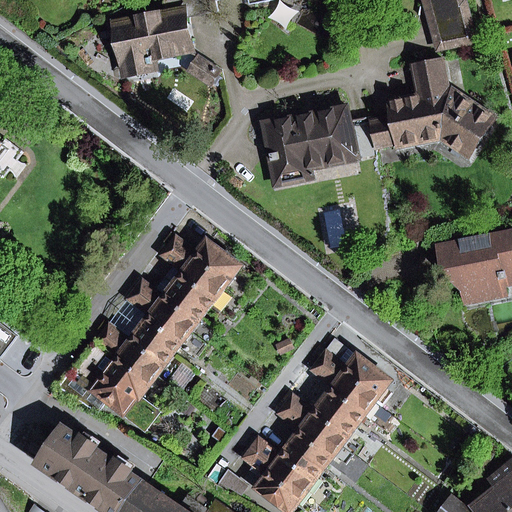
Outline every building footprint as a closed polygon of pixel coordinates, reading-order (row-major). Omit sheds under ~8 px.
[(186,10),(187,19),(219,13),(217,1),(216,0),(165,0),(168,13),(186,10)] [(436,2),(440,1),(439,0),(427,0),(433,20),(441,18),(436,2)] [(441,48),(475,41),(464,0),(439,0),(440,1),(436,2),(441,18),(433,20),(441,48)] [(186,10),(168,13),(140,17),(140,19),(117,23),(127,75),(157,69),(154,58),(193,50),(191,37),(189,26),(187,19),(186,10)] [(221,72),(199,57),(198,58),(190,70),(212,85),(221,72)] [(443,137),(471,156),(495,120),(452,91),(450,92),(444,60),(414,66),(420,97),(392,103),(395,117),(400,144),(400,145),(443,137)] [(311,168),(378,155),(377,149),(372,122),(352,126),(351,121),(348,108),(265,124),(277,185),(313,178),(313,177),(317,176),(316,171),(312,172),(311,168)] [(372,122),(371,117),(351,121),(352,126),(372,122)] [(394,145),(400,144),(395,117),(389,118),(394,145)] [(394,145),(389,118),(372,122),(377,149),(394,145)] [(0,163),(10,151),(0,143),(0,163)] [(0,163),(0,173),(4,176),(19,158),(10,151),(0,163)] [(504,286),(501,273),(511,271),(511,232),(446,246),(451,270),(461,268),(465,287),(468,303),(506,295),(504,286)] [(200,253),(178,236),(170,246),(226,289),(244,266),(210,240),(200,253)] [(175,285),(209,311),(226,289),(170,246),(163,256),(176,266),(185,273),(175,285)] [(441,247),(442,252),(449,287),(465,287),(461,268),(451,270),(446,246),(441,247)] [(175,285),(185,273),(176,266),(157,290),(166,297),(175,285)] [(511,283),(511,271),(501,273),(504,286),(511,283)] [(137,290),(193,333),(209,311),(175,285),(166,297),(157,290),(144,280),(137,290)] [(142,329),(176,354),(193,333),(137,290),(129,300),(152,316),(142,329)] [(142,329),(152,316),(129,300),(111,324),(133,341),(142,329)] [(0,360),(18,337),(0,322),(0,360)] [(103,334),(159,376),(176,354),(142,329),(133,341),(111,324),(103,334)] [(140,397),(142,398),(159,376),(103,334),(95,343),(103,349),(90,366),(83,361),(73,374),(109,402),(126,415),(140,397)] [(328,352),(341,362),(350,351),(336,340),(328,352)] [(109,402),(73,374),(83,361),(90,366),(103,349),(95,343),(61,388),(98,416),(109,402)] [(341,362),(328,352),(320,361),(376,404),(394,381),(360,355),(350,369),(341,362)] [(326,400),(360,426),(376,404),(320,361),(313,371),(335,388),(326,400)] [(287,405),(343,448),(360,426),(326,400),(317,412),(295,395),(287,405)] [(140,397),(126,415),(147,431),(161,412),(142,398),(140,397)] [(292,444),(326,470),(343,448),(287,405),(280,414),(302,431),(292,444)] [(111,511),(132,511),(151,486),(132,473),(117,463),(99,450),(85,440),(63,426),(39,461),(111,511)] [(99,450),(104,443),(90,433),(85,440),(99,450)] [(254,449),(310,492),(326,470),(292,444),(283,456),(261,439),(254,449)] [(258,488),(289,511),(294,511),(310,492),(254,449),(246,459),(268,475),(258,488)] [(132,473),(137,466),(122,455),(117,463),(132,473)] [(499,487),(511,502),(511,464),(493,480),(499,487)] [(248,482),(229,471),(220,482),(240,493),(241,493),(248,482)] [(132,511),(209,511),(189,498),(182,508),(151,486),(132,511)] [(478,511),(511,511),(511,502),(499,487),(475,508),(478,511)] [(472,511),(453,496),(442,511),(472,511)] [(232,511),(217,502),(210,511),(232,511)]
